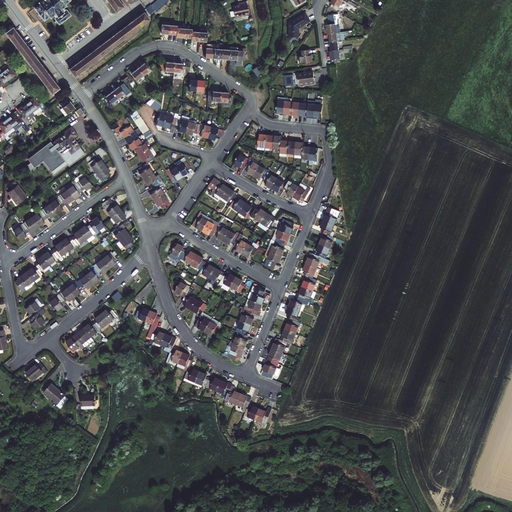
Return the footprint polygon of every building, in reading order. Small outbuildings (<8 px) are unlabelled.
[(67,5),(66,4),(71,0),(70,0),(43,0),(39,4),(40,5),(35,9),(44,21),(49,17),(50,18),(54,16),(56,18),(54,19),(56,22),(55,23),(56,24),(57,23),(59,25),(72,16),(67,9),(65,10),(63,8),(67,5)] [(118,0),(107,0),(117,14),(125,8),(118,0)] [(329,7),(328,10),(335,14),(341,3),(334,0),(332,0),(329,7)] [(234,7),(236,18),(250,14),(247,2),(241,4),(241,5),(240,6),(234,7)] [(299,29),(311,22),(306,13),(289,24),(290,38),(290,41),(299,41),(299,38),(299,29)] [(76,78),(150,20),(145,14),(70,71),(76,78)] [(337,17),(327,19),(328,28),(338,26),(339,26),(337,17)] [(179,26),(178,36),(178,38),(185,39),(186,29),(187,23),(183,23),(182,27),(179,26)] [(162,34),(170,35),(171,26),(163,25),(162,34)] [(170,35),(178,36),(179,26),(171,26),(170,35)] [(328,28),(325,28),(327,36),(328,36),(335,35),(339,34),(338,26),(328,28)] [(61,90),(14,28),(7,34),(24,56),(54,95),(61,90)] [(194,30),(193,32),(193,39),(192,41),(200,42),(201,33),(201,29),(194,28),(194,30)] [(186,29),(185,39),(193,39),(193,32),(194,30),(186,29)] [(208,43),(209,34),(201,33),(200,42),(208,43)] [(335,35),(328,36),(329,45),(336,44),(340,43),(339,36),(335,36),(335,35)] [(338,52),(336,44),(329,45),(330,54),(338,52)] [(215,58),(223,59),(223,50),(216,49),(215,58)] [(231,50),(230,60),(237,61),(237,65),(243,65),(244,50),(238,49),(238,51),(231,50)] [(230,60),(231,50),(223,50),(223,59),(230,60)] [(302,57),(297,58),(298,66),(312,64),(311,56),(310,56),(310,51),(302,53),(302,57)] [(330,54),(329,54),(330,62),(332,62),(333,66),(339,65),(338,52),(330,54)] [(14,70),(18,68),(13,62),(10,65),(12,67),(4,73),(10,82),(18,76),(14,70)] [(150,71),(144,64),(138,69),(144,76),(150,71)] [(175,74),(176,64),(168,64),(167,73),(175,74)] [(183,65),(176,64),(175,74),(182,74),(183,65)] [(257,66),(252,69),(257,76),(262,73),(257,66)] [(144,76),(138,69),(132,73),(138,81),(144,76)] [(0,85),(2,88),(10,82),(4,73),(1,70),(0,71),(0,85)] [(314,74),(299,76),(300,87),(315,85),(314,74)] [(198,92),(199,81),(191,80),(190,91),(198,92)] [(207,82),(199,81),(198,92),(205,93),(207,82)] [(125,95),(119,87),(113,92),(119,99),(125,95)] [(119,99),(113,92),(107,97),(113,104),(119,99)] [(209,101),(221,102),(222,93),(210,92),(209,101)] [(230,94),(222,93),(221,102),(229,103),(230,94)] [(125,95),(119,99),(121,102),(122,103),(128,98),(125,94),(125,95)] [(35,99),(29,104),(36,113),(42,108),(44,110),(48,107),(43,101),(39,104),(35,99)] [(113,104),(112,105),(114,108),(121,102),(119,99),(113,104)] [(152,108),(157,101),(153,99),(147,104),(152,108)] [(286,103),(287,100),(279,99),(278,114),(278,115),(281,115),(281,117),(285,117),(286,103)] [(67,117),(70,114),(77,109),(72,102),(71,103),(68,100),(62,104),(65,107),(62,109),(67,117)] [(293,117),(294,104),(286,103),(285,117),(288,117),(288,116),(293,117)] [(24,115),(22,117),(27,123),(29,126),(32,124),(30,122),(38,116),(36,113),(29,104),(21,110),(24,115)] [(302,105),(294,104),(293,117),(295,117),(297,117),(296,120),(300,120),(300,119),(302,105)] [(308,118),(309,105),(302,105),(300,119),(304,119),(304,118),(308,118)] [(316,106),(309,105),(308,118),(311,119),(311,120),(315,120),(316,106)] [(318,121),(318,119),(322,120),(323,107),(316,106),(315,120),(318,121)] [(80,117),(85,114),(81,109),(77,112),(80,117)] [(132,116),(134,119),(140,115),(138,111),(132,116)] [(18,112),(8,119),(17,131),(27,123),(22,117),(18,112)] [(165,127),(168,116),(162,115),(158,126),(165,127)] [(177,128),(179,120),(168,116),(165,127),(173,130),(174,127),(177,128)] [(188,134),(191,123),(192,119),(185,117),(184,121),(179,120),(177,128),(180,129),(179,132),(188,134)] [(5,130),(2,132),(7,138),(17,131),(8,119),(1,125),(5,130)] [(135,132),(127,120),(120,126),(121,127),(123,130),(121,132),(126,139),(135,132)] [(201,126),(191,123),(188,134),(195,136),(195,134),(199,135),(200,132),(201,126)] [(202,123),(201,126),(200,132),(203,134),(203,136),(210,138),(214,127),(202,123)] [(66,132),(67,133),(55,142),(57,144),(55,146),(54,144),(52,142),(30,159),(36,168),(45,161),(53,172),(67,161),(59,150),(67,145),(73,153),(82,146),(75,138),(79,135),(73,127),(66,132)] [(227,131),(214,127),(210,138),(218,141),(218,138),(221,139),(227,131)] [(126,139),(130,145),(140,138),(135,132),(126,139)] [(263,135),(260,135),(258,148),(259,148),(259,151),(265,152),(266,149),(267,136),(263,136),(263,135)] [(273,150),(275,136),(271,136),(271,137),(267,136),(266,149),(273,150)] [(278,137),(275,136),(273,150),(280,151),(282,140),(282,138),(278,138),(278,137)] [(140,138),(130,145),(134,151),(136,150),(144,144),(140,138)] [(144,144),(136,150),(140,156),(151,149),(148,145),(151,143),(149,140),(144,144)] [(286,141),(282,140),(280,151),(280,158),(287,158),(288,155),(289,143),(285,142),(286,141)] [(293,143),(289,143),(288,155),(295,156),(297,141),(294,141),(293,143)] [(301,141),(297,141),(295,156),(302,157),(303,148),(304,145),(300,144),(301,141)] [(310,162),(311,147),(309,147),(308,148),(303,148),(302,157),(302,161),(310,162)] [(315,148),(311,147),(310,162),(309,166),(314,166),(314,162),(318,163),(320,150),(315,149),(315,148)] [(151,149),(140,156),(145,162),(147,161),(149,163),(157,158),(151,149)] [(249,160),(239,155),(234,165),(240,169),(241,166),(245,168),(249,160)] [(91,165),(98,174),(107,167),(103,161),(101,162),(99,159),(91,165)] [(249,160),(245,168),(248,170),(247,172),(254,176),(259,166),(249,160)] [(189,161),(179,167),(186,177),(193,172),(191,171),(194,168),(189,161)] [(149,163),(141,169),(143,172),(141,173),(146,180),(156,173),(149,163)] [(269,171),(259,166),(254,176),(260,179),(261,177),(265,179),(268,173),(269,171)] [(112,174),(107,167),(98,174),(104,183),(112,178),(110,175),(112,174)] [(177,183),(186,177),(179,167),(170,174),(177,183)] [(156,173),(146,180),(150,187),(152,185),(154,188),(159,184),(162,182),(156,173)] [(268,173),(265,179),(263,181),(267,183),(265,185),(272,189),(278,178),(268,173)] [(92,187),(88,181),(86,178),(83,174),(74,181),(76,184),(82,192),(85,191),(86,192),(92,187)] [(278,178),(272,189),(279,193),(280,190),(283,192),(284,190),(287,184),(278,178)] [(216,194),(223,199),(229,189),(213,179),(209,185),(215,189),(212,194),(215,196),(216,194)] [(293,197),(299,187),(289,181),(287,184),(284,190),(287,191),(286,193),(293,197)] [(15,189),(11,192),(20,204),(29,198),(18,182),(13,186),(15,189)] [(67,191),(74,201),(80,196),(79,194),(82,192),(76,184),(67,191)] [(159,184),(154,188),(152,189),(154,192),(152,194),(156,200),(166,193),(159,184)] [(299,187),(293,197),(300,201),(301,199),(304,201),(311,189),(307,187),(305,190),(299,187)] [(227,205),(230,208),(230,207),(236,199),(237,197),(234,195),(235,192),(229,189),(223,199),(229,202),(227,205)] [(59,199),(64,206),(67,204),(68,205),(74,201),(67,191),(58,198),(59,199)] [(166,193),(156,200),(161,207),(163,205),(165,208),(172,203),(166,193)] [(61,209),(64,207),(64,206),(59,199),(50,206),(56,215),(62,211),(61,209)] [(102,205),(113,220),(122,213),(118,206),(116,208),(110,199),(102,205)] [(240,213),(246,203),(240,199),(238,201),(236,199),(230,207),(240,213)] [(249,219),(251,217),(254,211),(251,209),(253,207),(246,203),(240,213),(249,219)] [(41,212),(46,220),(49,218),(50,220),(56,215),(50,206),(41,212)] [(331,208),(325,222),(336,227),(342,213),(331,208)] [(259,211),(256,209),(254,211),(251,217),(260,223),(267,213),(260,209),(259,211)] [(46,220),(41,212),(32,218),(38,228),(45,224),(43,222),(46,220)] [(127,219),(122,213),(113,220),(119,230),(127,224),(128,224),(125,221),(127,219)] [(276,218),(267,213),(260,223),(258,226),(268,232),(276,218)] [(203,231),(209,220),(200,214),(193,225),(203,231)] [(106,227),(100,217),(93,222),(94,223),(91,225),(97,233),(106,227)] [(38,228),(32,218),(23,225),(29,233),(31,231),(32,233),(38,228)] [(219,226),(209,220),(203,231),(209,235),(213,236),(215,233),(219,226)] [(283,220),(278,230),(289,235),(292,228),(291,227),(293,224),(283,220)] [(336,227),(325,222),(322,230),(325,230),(323,234),(328,236),(332,238),(336,227)] [(127,224),(119,230),(115,232),(121,241),(131,235),(127,229),(129,227),(127,224)] [(29,233),(23,225),(13,232),(20,241),(27,237),(25,235),(29,233)] [(97,233),(91,225),(88,227),(87,226),(81,230),(88,240),(90,243),(96,239),(95,237),(98,235),(97,233)] [(223,241),(229,231),(219,225),(219,226),(215,233),(217,235),(216,237),(223,241)] [(88,240),(81,230),(74,235),(75,236),(73,238),(78,246),(88,240)] [(278,230),(274,241),(285,245),(289,235),(278,230)] [(239,237),(229,231),(223,241),(229,245),(231,243),(234,244),(239,237)] [(234,244),(233,246),(236,248),(234,250),(241,254),(247,244),(241,240),(243,236),(240,234),(239,237),(234,244)] [(121,241),(118,243),(123,249),(126,247),(128,250),(136,245),(134,242),(135,241),(131,235),(121,241)] [(332,250),(336,240),(332,238),(328,236),(327,240),(324,238),(321,246),(332,250)] [(78,246),(73,238),(72,237),(69,239),(68,238),(62,242),(69,252),(78,246)] [(267,251),(270,252),(281,256),(284,249),(281,248),(283,244),(274,241),(271,240),(267,251)] [(69,252),(62,242),(55,247),(56,248),(54,250),(60,258),(69,252)] [(182,258),(187,250),(183,248),(185,246),(179,242),(171,255),(177,258),(181,260),(182,258)] [(249,255),(252,258),(257,249),(247,244),(241,254),(248,258),(249,255)] [(321,254),(319,257),(328,261),(332,250),(321,246),(318,253),(321,254)] [(60,258),(54,250),(51,252),(50,250),(44,255),(50,265),(60,258)] [(187,250),(182,258),(193,264),(198,254),(192,250),(190,252),(187,250)] [(278,263),(281,256),(270,252),(264,266),(272,270),(275,262),(278,263)] [(112,254),(102,261),(110,271),(116,265),(115,264),(118,262),(112,254)] [(198,254),(193,264),(202,270),(207,262),(203,260),(204,258),(198,254)] [(308,265),(319,269),(321,263),(331,267),(333,263),(328,261),(319,257),(312,254),(308,265)] [(42,271),(50,265),(44,255),(37,260),(38,261),(36,263),(38,266),(42,271)] [(102,261),(94,268),(95,269),(100,276),(103,274),(104,275),(110,271),(102,261)] [(207,262),(202,270),(201,272),(211,278),(217,268),(207,262)] [(319,269),(308,265),(305,272),(307,273),(306,276),(308,277),(314,280),(319,269)] [(35,281),(44,274),(42,271),(38,266),(35,268),(35,267),(28,271),(35,281)] [(227,274),(217,268),(211,278),(217,282),(216,284),(219,286),(222,282),(227,274)] [(101,277),(100,276),(95,269),(86,276),(93,286),(99,281),(98,280),(101,277)] [(35,281),(28,271),(19,278),(20,280),(16,282),(23,292),(27,289),(25,288),(35,281)] [(232,288),(238,278),(231,274),(230,276),(227,274),(222,282),(232,288)] [(83,290),(84,291),(86,289),(87,291),(93,286),(86,276),(78,283),(83,290)] [(306,280),(303,288),(314,292),(319,282),(314,280),(308,277),(307,281),(306,280)] [(238,278),(232,288),(242,293),(246,285),(243,284),(244,282),(238,278)] [(188,293),(193,285),(183,279),(177,289),(187,296),(188,293)] [(68,289),(75,298),(81,294),(81,292),(83,290),(78,283),(77,282),(68,289)] [(254,287),(249,300),(263,306),(266,299),(263,298),(266,292),(254,287)] [(298,294),(297,297),(310,303),(312,304),(314,299),(315,299),(318,293),(314,292),(303,288),(301,294),(298,294)] [(59,296),(65,304),(68,302),(69,303),(75,298),(68,289),(59,296)] [(192,310),(198,299),(188,293),(187,296),(184,300),(187,302),(185,305),(192,310)] [(59,296),(50,303),(57,312),(64,307),(62,306),(65,304),(59,296)] [(123,301),(119,296),(113,300),(117,305),(123,301)] [(310,303),(297,297),(295,301),(293,300),(290,307),(301,312),(304,305),(309,307),(310,303)] [(29,319),(41,310),(39,307),(41,305),(37,299),(24,308),(29,315),(27,316),(29,319)] [(208,305),(198,299),(192,310),(199,314),(201,310),(204,313),(208,305)] [(249,300),(244,310),(254,315),(257,316),(260,317),(261,313),(260,313),(263,306),(249,300)] [(137,316),(148,321),(153,310),(145,307),(144,309),(141,308),(137,316)] [(301,312),(290,307),(287,315),(289,315),(288,318),(292,320),(300,324),(302,320),(298,319),(301,312)] [(41,310),(29,319),(31,322),(30,323),(34,329),(44,322),(40,317),(44,314),(41,310)] [(156,331),(159,325),(162,317),(158,315),(159,313),(153,310),(148,321),(155,324),(152,330),(156,331)] [(244,315),(241,322),(252,326),(255,319),(253,318),(254,315),(244,310),(243,310),(241,314),(244,315)] [(108,312),(101,317),(109,326),(117,320),(111,312),(109,314),(108,312)] [(206,332),(214,319),(204,313),(196,326),(206,332)] [(109,326),(101,317),(95,322),(96,324),(94,326),(100,333),(109,326)] [(223,325),(214,319),(206,332),(212,336),(213,334),(217,336),(223,325)] [(300,324),(292,320),(291,324),(289,323),(286,330),(297,335),(301,324),(300,324)] [(237,332),(239,333),(246,336),(247,332),(249,333),(252,326),(241,322),(237,332)] [(100,333),(94,326),(91,328),(90,326),(84,331),(91,340),(100,333)] [(286,330),(282,341),(288,343),(293,345),(297,335),(286,330)] [(91,340),(84,331),(75,338),(84,350),(93,343),(91,340)] [(156,331),(153,339),(163,344),(168,334),(161,331),(160,333),(156,331)] [(246,336),(239,333),(235,344),(246,348),(249,341),(247,340),(248,337),(246,336)] [(168,334),(163,344),(174,348),(178,339),(168,334)] [(75,338),(65,345),(73,354),(79,349),(81,352),(84,350),(75,338)] [(277,339),(272,349),(284,354),(288,343),(282,341),(277,339)] [(246,348),(235,344),(229,359),(239,364),(246,348)] [(173,350),(169,358),(180,363),(185,352),(178,349),(177,351),(173,350)] [(272,349),(268,360),(279,365),(284,354),(272,349)] [(185,352),(180,363),(191,367),(194,359),(191,357),(192,355),(185,352)] [(279,365),(268,360),(264,371),(265,371),(264,375),(271,378),(272,374),(275,375),(279,365)] [(37,385),(35,382),(46,373),(47,375),(50,372),(43,363),(40,366),(39,365),(28,374),(32,379),(30,381),(35,386),(37,385)] [(197,385),(202,372),(191,367),(186,380),(197,385)] [(209,375),(202,372),(197,385),(207,389),(208,387),(211,378),(208,377),(209,375)] [(215,380),(211,378),(208,387),(218,391),(223,381),(216,378),(215,380)] [(233,385),(223,381),(218,391),(222,393),(222,395),(224,399),(227,400),(233,386),(233,385)] [(53,385),(46,393),(59,405),(67,396),(53,385)] [(237,405),(242,394),(235,391),(236,387),(233,386),(227,400),(237,405)] [(252,398),(242,394),(237,405),(244,408),(243,411),(246,412),(249,407),(252,398)] [(97,396),(83,397),(83,410),(92,410),(92,407),(97,406),(97,396)] [(256,420),(260,409),(253,406),(252,408),(249,407),(246,412),(245,416),(256,420)] [(267,411),(260,409),(256,420),(266,425),(272,410),(269,408),(267,411)]
